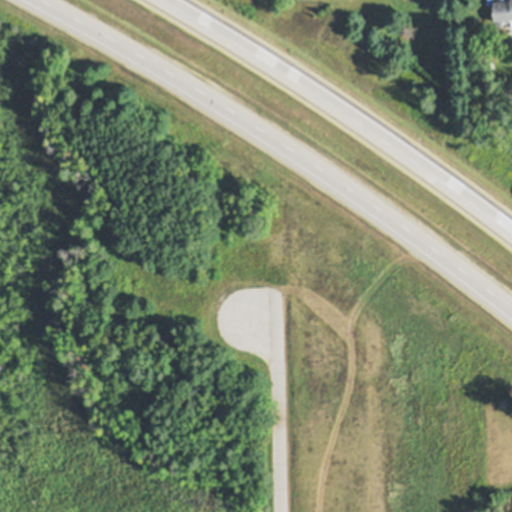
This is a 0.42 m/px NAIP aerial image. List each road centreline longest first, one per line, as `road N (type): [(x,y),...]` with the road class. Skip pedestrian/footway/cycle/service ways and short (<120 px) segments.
road 1 (motorway): [(41,0),(393,216),(511,309)]
road 2 (motorway): [(511,230),(251,48),(166,0)]
road 3 (residential): [(279,511),(276,361),(252,318)]
